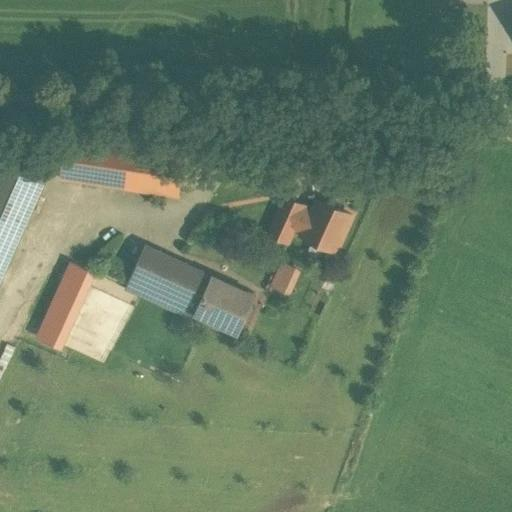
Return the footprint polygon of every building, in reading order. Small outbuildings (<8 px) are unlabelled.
[(187,146),(69,127),(66,145),(61,177),(179,195),(185,161),(187,146)] [(33,167),(3,154),(0,161),(0,283),(49,174),(33,167)] [(352,215),(319,200),(313,213),(300,207),(302,204),(285,197),(269,234),(288,242),(294,229),(302,233),(301,234),(337,250),(352,215)] [(179,261),(147,247),(134,277),(165,291),(179,261)] [(281,260),(269,286),(289,294),(301,269),(281,260)] [(256,296),(179,261),(165,291),(198,306),(196,312),(239,332),(256,296)] [(72,283),(83,288),(89,276),(78,271),(72,283)] [(81,299),(66,293),(46,337),(61,343),(81,299)]
